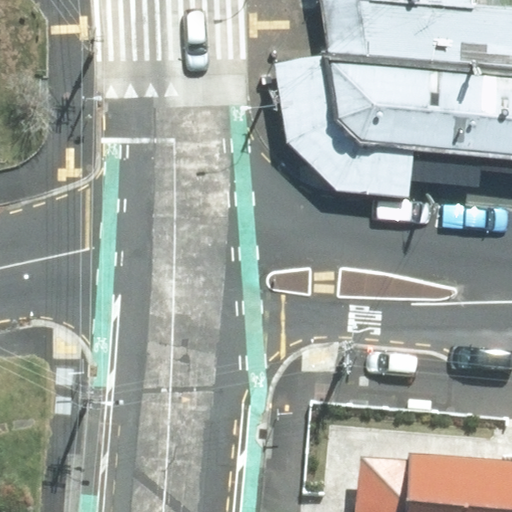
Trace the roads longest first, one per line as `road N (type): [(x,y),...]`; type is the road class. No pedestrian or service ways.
road 1 (tertiary): [(182,215),(435,249),(511,274)]
road 2 (tertiary): [(511,314),(433,323),(180,309)]
road 3 (tertiary): [(182,215),(171,0)]
road 4 (tertiary): [(162,511),(180,309)]
road 5 (residential): [(180,309),(105,287),(52,258)]
road 6 (residential): [(52,258),(95,236),(182,215)]
